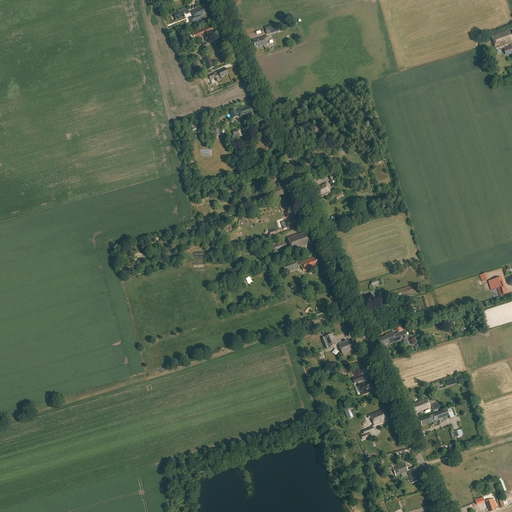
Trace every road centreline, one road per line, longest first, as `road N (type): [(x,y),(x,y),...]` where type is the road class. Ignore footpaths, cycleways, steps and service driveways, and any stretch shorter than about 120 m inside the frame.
road 1 (tertiary): [(443,511),(218,0)]
road 2 (track): [(353,308),(0,422)]
